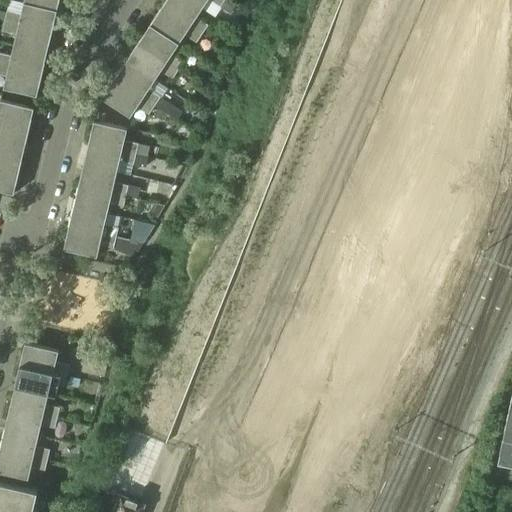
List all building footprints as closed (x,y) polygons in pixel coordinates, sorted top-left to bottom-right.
[(24,0),(24,2),(57,10),(59,0),(24,0)] [(192,0),(165,0),(162,6),(203,33),(209,24),(196,16),(203,7),(192,0)] [(230,0),(192,0),(203,7),(207,0),(211,0),(231,13),(237,4),(230,0)] [(52,31),(57,10),(24,2),(21,13),(7,9),(7,12),(0,10),(0,18),(5,20),(52,31)] [(150,24),(179,43),(185,34),(197,42),(203,33),(162,6),(150,24)] [(16,34),(14,44),(47,52),(52,31),(5,20),(2,30),(16,34)] [(173,52),(179,43),(150,24),(138,42),(179,69),(185,60),(173,52)] [(126,60),(155,79),(161,70),(173,78),(179,69),(138,42),(126,60)] [(0,63),(43,73),(47,52),(14,44),(11,55),(0,52),(0,63)] [(126,60),(114,78),(155,105),(168,114),(174,105),(149,88),(155,79),(126,60)] [(37,95),(43,73),(0,63),(0,74),(6,76),(4,87),(37,95)] [(94,111),(94,120),(106,123),(116,107),(130,116),(137,106),(149,114),(155,105),(114,78),(102,97),(94,111)] [(0,122),(29,129),(34,107),(1,99),(0,103),(0,122)] [(94,120),(89,142),(136,153),(139,143),(125,139),(127,128),(94,120)] [(0,144),(24,150),(29,129),(0,122),(0,144)] [(148,156),(136,153),(89,142),(84,163),(117,171),(120,160),(146,166),(148,156)] [(0,166),(19,171),(24,150),(0,144),(0,166)] [(84,163),(79,184),(126,195),(129,185),(115,181),(117,171),(84,163)] [(0,189),(14,193),(19,171),(0,166),(0,189)] [(74,205),(107,213),(110,202),(124,206),(126,195),(79,184),(74,205)] [(165,205),(157,203),(151,213),(158,217),(165,205)] [(105,224),(107,213),(74,205),(69,226),(117,237),(130,240),(132,230),(105,224)] [(138,219),(134,236),(147,239),(152,222),(138,219)] [(130,240),(117,237),(69,226),(64,248),(97,256),(100,244),(114,248),(114,249),(134,257),(143,243),(130,240)] [(25,342),(20,364),(68,375),(70,365),(56,361),(59,350),(25,342)] [(155,357),(129,424),(160,436),(186,369),(155,357)] [(65,385),(68,375),(20,364),(15,385),(49,393),(51,382),(65,385)] [(69,386),(78,388),(80,380),(71,377),(69,386)] [(15,385),(10,406),(58,417),(61,404),(47,401),(49,393),(15,385)] [(511,398),(498,464),(511,467),(511,398)] [(5,427),(39,435),(41,424),(55,428),(58,417),(10,406),(5,427)] [(36,445),(39,435),(5,427),(0,448),(48,459),(50,449),(36,445)] [(48,459),(0,448),(0,471),(29,478),(31,466),(45,470),(48,459)] [(0,481),(0,511),(32,511),(38,490),(0,481)] [(113,511),(139,511),(143,504),(120,495),(113,511)]
